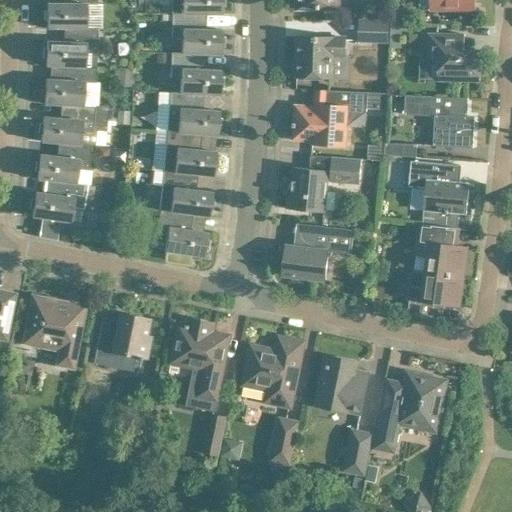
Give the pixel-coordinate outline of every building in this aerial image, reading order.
[(47,28),(98,28),(102,28),(102,5),(97,5),(97,0),(70,0),(71,3),(47,3),(47,10),(44,10),(44,21),(47,21),(47,28)] [(222,14),(222,7),(225,7),(225,0),(171,0),(172,13),(222,14)] [(296,0),(297,3),(299,5),(299,8),(316,8),(316,9),(320,9),(320,8),(337,8),(337,7),(336,0),(296,0)] [(420,0),(420,7),(432,7),(432,8),(458,8),(458,13),(474,13),(474,0),(420,0)] [(182,38),(182,53),(222,54),(222,47),(225,47),(225,37),(222,37),(222,30),(198,29),(199,14),(222,14),(172,13),(171,38),(182,38)] [(389,22),(361,21),(360,41),(388,42),(389,22)] [(97,53),(98,28),(47,28),(71,28),(71,42),(47,41),(47,48),(43,48),(43,58),(46,59),(46,65),(86,67),(86,52),(97,53)] [(482,50),(465,50),(465,34),(429,34),(428,58),(438,58),(438,80),(481,81),(482,50)] [(297,77),(317,77),(331,77),(331,56),(345,56),(346,38),(298,37),(297,77)] [(170,92),(220,95),(220,88),(223,88),(224,77),(221,77),(221,70),(197,69),(198,54),(221,54),(222,54),(182,53),(171,53),(170,78),(181,78),(180,93),(170,92)] [(42,86),(41,96),(44,96),(44,103),(44,104),(64,105),(68,105),(83,106),(95,106),(98,106),(99,83),(96,82),(97,67),(86,67),(70,66),(69,80),(51,79),(46,79),(45,86),(42,86)] [(347,146),(349,110),(367,112),(369,92),(316,90),(316,91),(327,92),(326,105),(315,104),(315,107),(296,105),(295,123),(293,123),(293,127),(294,127),(293,140),(313,141),(312,144),(347,146)] [(220,95),(170,92),(167,131),(217,135),(218,129),(221,129),(222,118),(219,118),(219,111),(196,109),(197,94),(220,95)] [(469,98),(449,97),(406,95),(405,114),(435,116),(434,146),(474,148),(475,116),(468,116),(469,98)] [(39,123),(38,134),(42,134),(41,141),(65,143),(80,145),(82,130),(92,131),(93,129),(99,129),(108,130),(109,107),(95,106),(68,105),(67,119),(63,118),(43,116),(43,124),(39,123)] [(164,171),(214,176),(215,169),(218,169),(219,159),(216,158),(216,151),(193,149),(194,134),(217,136),(217,135),(167,131),(167,132),(168,132),(164,171)] [(36,161),(35,171),(38,172),(37,179),(47,180),(61,182),(87,184),(92,185),(94,171),(89,170),(92,146),(80,145),(65,143),(64,157),(57,156),(40,154),(39,161),(36,161)] [(418,144),(386,143),(385,155),(417,157),(418,144)] [(289,195),(287,208),(307,210),(325,212),(328,180),(360,183),(362,159),(330,157),(329,170),(310,169),(295,167),(292,195),(289,195)] [(442,163),(422,162),(412,161),(410,186),(426,187),(424,211),(467,214),(470,183),(441,180),(442,163)] [(161,196),(160,210),(186,214),(209,216),(210,209),(213,210),(215,199),(211,199),(212,192),(198,190),(189,189),(191,174),(199,175),(214,176),(164,171),(162,185),(161,196)] [(84,209),(87,184),(61,182),(59,195),(36,192),(34,199),(31,198),(30,209),(33,209),(32,216),(71,222),(73,207),(84,209)] [(210,240),(206,239),(208,232),(184,229),(186,214),(160,210),(156,235),(167,236),(165,251),(166,251),(164,263),(190,267),(192,255),(204,257),(205,250),(208,250),(210,240)] [(417,254),(416,270),(429,272),(463,276),(467,247),(457,246),(458,240),(459,228),(450,226),(430,224),(421,223),(417,254)] [(283,275),(304,277),(325,280),(328,251),(352,254),(355,230),(316,225),(313,248),(287,245),(283,275)] [(414,285),(413,293),(409,313),(442,320),(443,319),(438,318),(440,303),(459,306),(463,276),(429,272),(427,287),(414,285)] [(0,339),(6,340),(12,313),(16,293),(0,290),(0,339)] [(32,296),(28,316),(22,343),(59,350),(56,365),(73,368),(85,306),(44,297),(44,298),(32,296)] [(103,318),(99,337),(93,363),(121,369),(124,354),(147,358),(151,337),(147,336),(150,319),(120,312),(118,321),(103,318)] [(176,345),(172,362),(187,365),(196,367),(205,369),(199,395),(217,399),(226,355),(230,336),(207,331),(208,323),(190,319),(189,324),(187,324),(186,326),(180,325),(176,345)] [(246,380),(244,390),(246,390),(245,396),(267,400),(291,405),(292,401),(294,392),(300,360),(304,343),(284,339),(281,352),(257,347),(252,351),(248,368),(246,380)] [(361,415),(364,401),(370,372),(362,371),(361,374),(354,373),(357,361),(326,355),(315,405),(361,415)] [(408,372),(405,384),(390,381),(376,447),(394,451),(399,427),(432,434),(437,431),(447,380),(408,372)] [(227,418),(213,415),(205,452),(219,455),(227,418)] [(299,423),(281,420),(273,459),(291,463),(299,423)] [(353,429),(344,471),(366,475),(375,434),(353,429)] [(421,511),(429,507),(430,501),(424,492),(418,491),(409,497),(408,503),(413,511),(421,511)]
